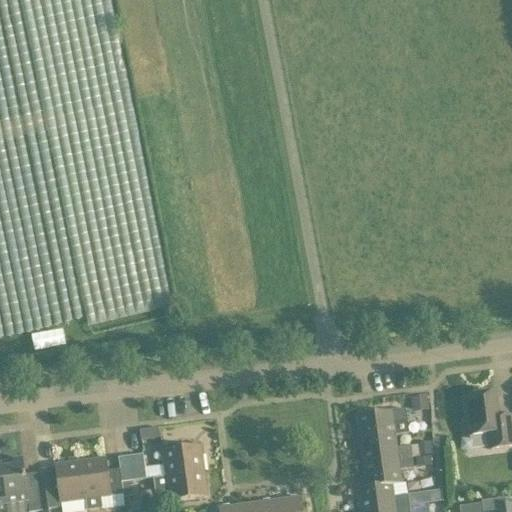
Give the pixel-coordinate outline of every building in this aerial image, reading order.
[(427,396),(409,396),(409,413),(427,413),(427,396)] [(490,453),(511,449),(511,417),(498,419),(495,397),(463,401),(466,424),(463,425),(465,440),(488,437),(490,453)] [(395,437),(409,435),(406,413),(357,419),(360,442),(395,437)] [(363,467),(412,460),(410,449),(397,451),(395,437),(360,442),(363,467)] [(163,454),(166,478),(204,473),(200,449),(163,454)] [(142,457),(131,458),(134,483),(146,482),(142,457)] [(119,471),(121,485),(134,483),(131,458),(118,460),(119,471)] [(363,467),(366,491),(367,492),(392,488),(402,487),(400,474),(414,472),(412,460),(363,467)] [(80,465),(86,503),(87,502),(87,511),(92,511),(98,511),(102,506),(101,500),(111,499),(111,497),(122,496),(121,485),(119,471),(118,471),(107,473),(106,462),(80,465)] [(42,511),(38,483),(26,485),(23,463),(1,466),(6,507),(27,505),(28,511),(42,511)] [(60,506),(86,503),(80,465),(55,469),(56,479),(44,481),(48,511),(60,510),(60,506)] [(155,480),(156,490),(161,494),(168,493),(170,505),(207,501),(204,473),(166,478),(155,480)] [(357,492),(359,511),(387,511),(409,509),(408,498),(394,500),(392,488),(367,492),(366,491),(357,492)] [(442,495),(426,497),(428,506),(442,505),(442,495)] [(496,511),(504,511),(504,507),(503,500),(481,503),(482,511),(494,511),(496,511)] [(302,511),(301,501),(273,505),(273,511),(302,511)]
